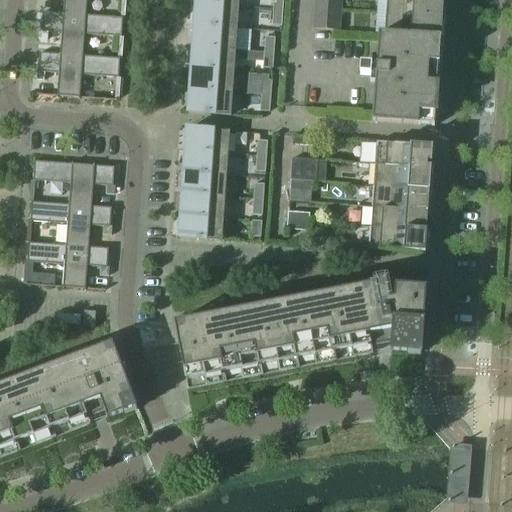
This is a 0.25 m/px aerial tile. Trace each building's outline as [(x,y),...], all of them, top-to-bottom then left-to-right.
[(63,0),(62,15),(42,13),(42,14),(122,19),(85,16),(86,0),(63,0)] [(238,8),(238,0),(198,0),(198,4),(196,4),(195,5),(238,8)] [(282,12),(283,0),(273,0),(272,11),(282,12)] [(340,13),(341,0),(315,0),(314,11),(340,13)] [(442,20),(443,1),(433,0),(387,0),(386,16),(442,20)] [(237,30),(238,8),(195,5),(194,21),(197,21),(196,26),(194,26),(194,27),(237,30)] [(281,27),(282,12),(272,11),(271,26),(281,27)] [(339,32),(340,13),(314,11),(313,30),(339,32)] [(121,38),(122,19),(42,14),(42,20),(40,20),(40,21),(42,21),(41,32),(46,33),(61,34),(59,55),(39,54),(119,60),(82,57),(84,35),(121,38)] [(442,22),(442,20),(386,16),(385,35),(440,39),(440,37),(442,37),(444,22),(442,22)] [(235,52),(237,30),(194,27),(193,42),(195,42),(195,48),(192,47),(192,49),(235,52)] [(440,39),(385,35),(378,35),(376,66),(360,65),(359,76),(375,77),(372,123),(434,127),(435,110),(437,110),(438,103),(436,103),(439,62),(441,62),(441,55),(439,55),(440,39)] [(263,54),(273,55),(274,39),(265,38),(263,54)] [(234,73),(235,52),(192,49),(191,64),(194,64),(193,69),(191,69),(191,70),(234,73)] [(118,79),(119,60),(39,54),(39,61),(37,61),(39,61),(38,73),(43,73),(43,74),(58,75),(56,99),(57,99),(58,98),(78,99),(78,100),(79,100),(81,76),(118,79)] [(272,70),(273,55),(263,54),(262,69),(272,70)] [(232,95),(234,73),(191,70),(190,85),(192,85),(192,91),(189,90),(189,91),(232,95)] [(260,97),(270,97),(271,82),(261,81),(260,97)] [(231,117),(232,95),(189,91),(188,107),(191,107),(190,112),(188,112),(188,114),(231,117)] [(269,113),(270,97),(260,97),(259,112),(269,113)] [(185,152),(228,155),(229,132),(186,129),(185,146),(188,146),(187,151),(185,151),(185,152)] [(314,148),(314,145),(314,139),(293,137),(292,146),(314,148)] [(256,157),(266,158),(267,142),(257,141),(256,157)] [(375,166),(431,170),(431,160),(431,151),(432,151),(432,147),(376,143),(375,166)] [(226,177),(228,155),(185,152),(184,167),(186,168),(186,173),(183,173),(183,174),(226,177)] [(265,174),(266,158),(256,157),(255,173),(265,174)] [(31,204),(111,210),(111,209),(91,207),(92,186),(108,187),(112,187),(113,176),(115,176),(115,175),(113,175),(114,168),(94,167),(94,165),(93,165),(93,167),(72,165),(72,164),(71,164),(71,165),(34,162),(32,182),(67,184),(66,206),(31,203),(31,204)] [(430,179),(431,170),(375,166),(373,187),(429,191),(429,189),(429,179),(430,179)] [(290,181),(311,183),(312,174),(291,172),(290,181)] [(225,198),(226,177),(183,174),(182,189),(185,189),(184,194),(182,194),(182,195),(225,198)] [(311,192),(311,183),(290,181),(289,190),(311,192)] [(253,200),(263,201),(264,185),(254,185),(253,200)] [(429,197),(429,191),(373,187),(372,209),(427,213),(428,197),(429,197)] [(223,220),(225,198),(182,195),(181,211),(183,211),(183,216),(180,216),(180,217),(223,220)] [(262,217),(263,201),(253,200),(252,216),(262,217)] [(110,216),(111,210),(31,204),(29,222),(65,225),(63,246),(28,244),(28,245),(108,250),(108,249),(88,248),(89,227),(105,228),(105,227),(109,228),(110,216),(112,216),(110,216)] [(427,214),(427,213),(372,209),(370,228),(426,232),(426,231),(425,231),(425,230),(426,215),(427,214)] [(287,222),(308,223),(309,214),(288,213),(287,222)] [(222,242),(223,220),(180,217),(179,232),(182,232),(181,237),(179,237),(179,239),(222,242)] [(260,238),(261,222),(251,222),(250,237),(260,238)] [(308,232),(308,223),(287,222),(286,231),(308,232)] [(426,234),(426,232),(370,228),(369,250),(425,254),(426,239),(425,239),(425,234),(426,234)] [(107,256),(108,250),(28,245),(27,263),(62,266),(60,288),(62,288),(62,290),(63,290),(63,289),(84,290),(83,291),(85,291),(86,267),(102,268),(106,269),(107,257),(109,257),(107,256)] [(421,354),(426,285),(395,282),(395,284),(387,286),(386,280),(375,282),(375,284),(174,323),(187,391),(373,355),(371,347),(391,343),(390,351),(421,354)] [(94,328),(95,313),(83,312),(82,326),(94,328)] [(0,459),(90,426),(87,418),(104,411),(107,419),(136,408),(112,344),(55,365),(0,385),(0,459)]
